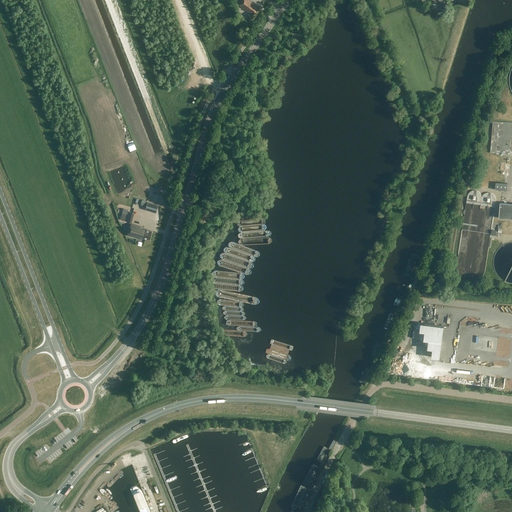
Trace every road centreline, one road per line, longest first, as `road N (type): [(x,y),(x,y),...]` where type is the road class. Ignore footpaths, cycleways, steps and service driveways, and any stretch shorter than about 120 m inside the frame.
road 1 (primary): [(46,511),(97,452),(156,413),(236,397),(306,403)]
road 2 (secondary): [(112,362),(161,281),(225,90)]
road 3 (unclassified): [(304,511),(374,388),(511,400)]
road 4 (primary): [(511,429),(306,403)]
road 5 (residential): [(172,165),(108,0)]
road 6 (track): [(137,443),(207,418),(307,417)]
road 7 (secondary): [(59,342),(0,191)]
road 8 (secondary): [(0,214),(51,345)]
